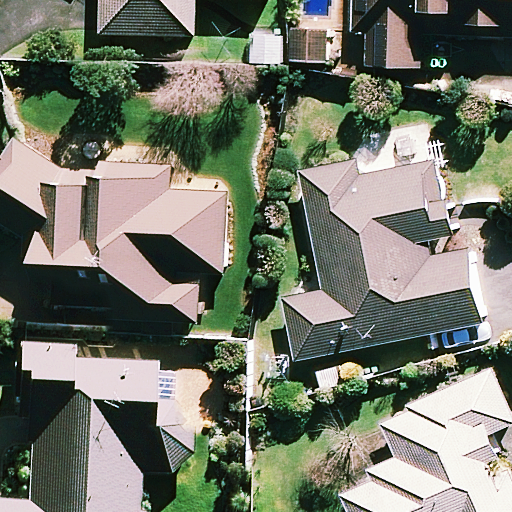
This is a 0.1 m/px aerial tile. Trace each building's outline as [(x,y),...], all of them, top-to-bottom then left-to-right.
[(104,0),(103,33),(199,36),(199,0),(104,0)] [(511,0),(359,0),(360,26),(376,26),(375,58),(430,59),(431,0),(467,0),(467,32),(511,32),(511,0)] [(333,25),(297,26),(298,58),(334,57),(333,25)] [(71,157),(21,131),(0,161),(0,203),(34,228),(33,250),(56,251),(54,311),(207,315),(208,267),(233,267),(235,185),(180,183),(181,161),(71,157)] [(465,227),(450,153),(371,169),(368,154),(310,165),(333,283),(293,291),(306,354),(492,316),(477,243),(440,250),(436,232),(465,227)] [(143,511),(145,475),(174,476),(196,458),(198,426),(178,404),(180,378),(159,377),(160,360),(76,357),(76,350),(22,348),(19,420),(35,421),(31,507),(0,506),(0,511),(143,511)] [(511,422),(511,399),(494,360),(415,397),(420,407),(324,452),(352,511),(511,511),(511,459),(498,429),(511,422)]
